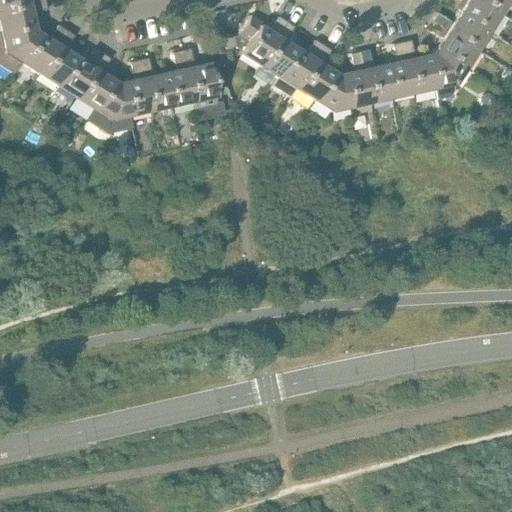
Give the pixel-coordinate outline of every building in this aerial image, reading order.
[(38,0),(0,9),(0,30),(28,24),(25,13),(43,9),(40,0),(38,0)] [(0,0),(0,9),(38,0),(0,0)] [(496,12),(476,0),(457,0),(462,3),(456,12),(484,30),(496,12)] [(503,0),(476,0),(496,12),(503,0)] [(484,30),(456,12),(449,23),(434,13),(429,21),(472,49),(484,30)] [(255,67),(282,22),(274,17),(265,32),(254,25),(256,21),(246,15),(234,34),(236,35),(230,37),(232,46),(238,50),(235,54),(255,67)] [(472,49),(429,21),(424,29),(439,38),(433,49),(461,67),(472,49)] [(273,78),(291,49),(281,42),(290,27),(282,22),(255,67),(273,78)] [(0,50),(0,51),(18,62),(35,34),(29,30),(28,24),(0,30),(0,50)] [(18,62),(36,74),(63,31),(54,25),(45,40),(35,34),(18,62)] [(217,30),(220,39),(230,37),(228,27),(217,30)] [(36,74),(54,85),(72,57),(61,50),(70,36),(63,31),(36,74)] [(230,37),(220,39),(223,48),(232,46),(230,37)] [(291,90),(319,45),(311,40),(301,55),(291,49),(273,78),(267,86),(286,98),(291,90)] [(430,88),(423,55),(411,58),(407,40),(398,42),(409,93),(430,88)] [(409,93),(398,42),(389,44),(393,62),(381,65),(389,98),(409,93)] [(309,101),(327,72),(318,65),(327,50),(319,45),(291,90),(309,101)] [(54,85),(72,97),(99,53),(91,48),(82,63),(72,57),(54,85)] [(179,50),(190,101),(192,108),(213,103),(204,63),(191,65),(187,48),(179,50)] [(461,67),(433,49),(429,54),(423,55),(430,88),(433,100),(444,98),(447,96),(449,93),(450,90),(450,88),(450,84),(461,67)] [(169,105),(190,101),(179,50),(168,52),(172,69),(161,72),(169,105)] [(219,65),(220,65),(230,63),(227,50),(216,53),(219,65)] [(389,98),(381,65),(369,67),(365,50),(356,52),(368,103),(389,98)] [(368,103),(356,52),(347,54),(350,71),(338,74),(346,108),(368,103)] [(99,53),(72,97),(90,109),(108,80),(97,74),(107,58),(99,53)] [(147,110),(169,105),(161,72),(149,75),(145,58),(136,60),(147,110)] [(127,115),(147,110),(136,60),(126,62),(130,79),(119,82),(127,115)] [(346,108),(338,74),(333,75),(327,72),(309,101),(327,112),(346,108)] [(107,119),(127,115),(119,82),(112,83),(108,80),(90,109),(107,119)] [(479,105),(484,107),(488,106),(491,102),(489,97),(485,94),(480,96),(478,100),(479,105)] [(61,143),(65,146),(69,140),(64,137),(61,143)]
